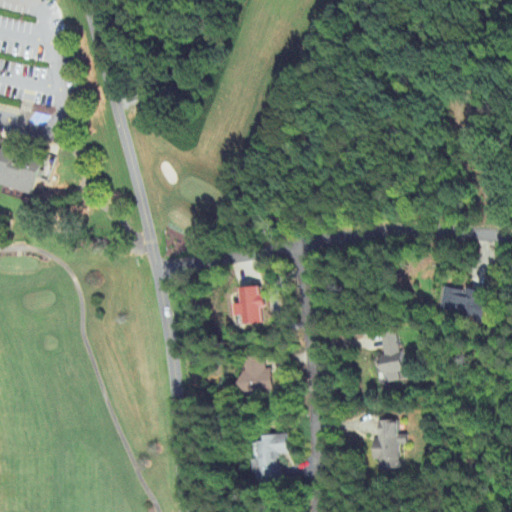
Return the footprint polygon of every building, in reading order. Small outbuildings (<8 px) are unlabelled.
[(2,108),(2,134),(29,134),(30,95),(22,95),(21,109),(2,108)] [(0,136),(60,155),(48,207),(0,188),(0,136)] [(248,327),(265,325),(263,310),(268,309),(267,297),(262,297),(262,290),(244,292),(246,307),(238,308),(239,320),(247,319),(248,327)] [(442,313),(488,322),(491,305),(485,304),(487,294),(469,291),(469,294),(446,290),(442,313)] [(410,376),(403,338),(384,341),(391,386),(406,384),(404,377),(410,376)] [(249,396),(275,394),(273,371),(267,371),(266,357),(246,359),(249,396)] [(381,425),(382,442),(378,442),(378,463),(382,463),(383,472),(403,472),(402,447),(411,447),(410,437),(402,438),(402,424),(381,425)]
